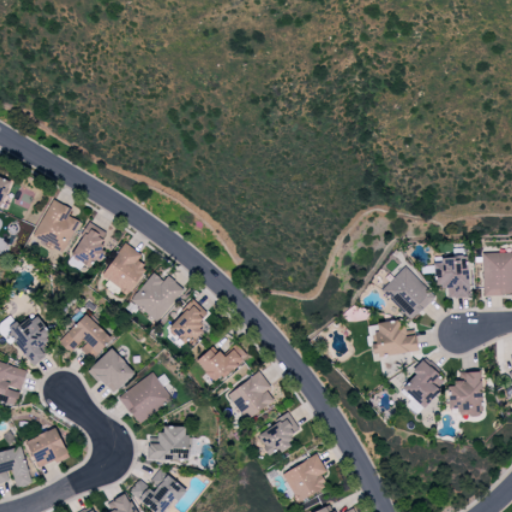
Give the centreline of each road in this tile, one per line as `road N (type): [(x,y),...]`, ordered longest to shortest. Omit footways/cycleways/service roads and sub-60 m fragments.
road 1 (residential): [(384,511),(312,387),(273,337),(139,218),(0,134)]
road 2 (residential): [(6,511),(105,469),(112,458),(108,428),(63,392)]
